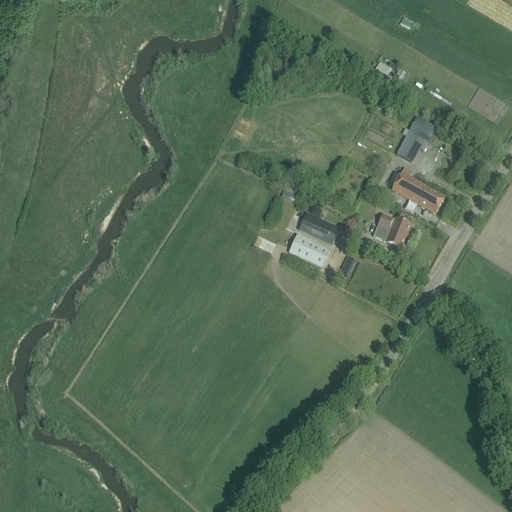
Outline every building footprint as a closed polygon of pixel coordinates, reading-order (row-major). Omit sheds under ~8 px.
[(399,26),(409,31),(413,24),(404,18),(399,26)] [(375,70),(387,77),(391,70),(379,63),(375,70)] [(423,153),(436,129),(416,118),(396,155),(413,165),(421,151),(423,153)] [(404,170),(392,192),(435,216),(445,200),(409,180),(412,174),(404,170)] [(332,246),(340,229),(306,214),(299,231),(332,246)] [(412,226),(397,220),(396,221),(382,216),(376,230),(390,236),(387,244),(400,249),(405,235),(408,236),(412,226)] [(297,236),(288,255),(321,270),(330,251),(297,236)] [(341,274),(348,278),(356,262),(348,258),(341,274)]
